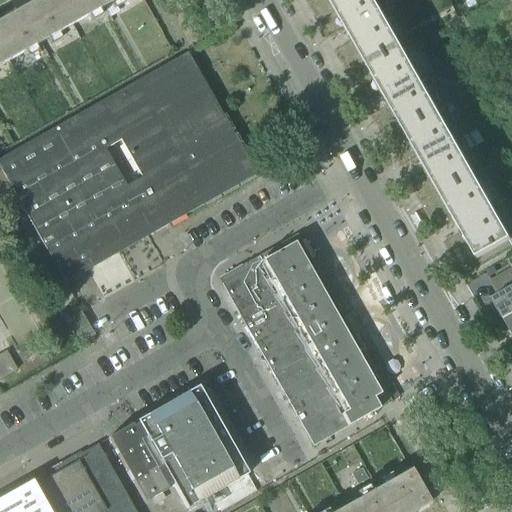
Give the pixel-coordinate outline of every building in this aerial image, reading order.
[(0,66),(33,48),(34,48),(46,41),(97,12),(98,12),(109,5),(117,0),(39,0),(25,8),(21,10),(15,13),(0,22),(0,66)] [(389,105),(418,157),(419,159),(421,164),(424,169),(425,169),(455,223),(457,228),(460,233),(461,232),(476,260),(510,241),(495,214),(495,213),(488,202),(474,177),(459,151),(459,150),(452,138),(423,87),(423,86),(417,75),(416,75),(402,50),(386,23),(387,22),(380,10),(379,10),(373,0),(328,0),(346,31),(348,35),(351,40),(351,39),(383,96),(385,101),(388,105),(389,105)] [(141,179),(124,188),(151,235),(171,224),(204,205),(211,201),(212,201),(219,197),(221,195),(228,191),(229,191),(236,187),(239,186),(246,182),(246,181),(253,177),(255,176),(249,166),(245,159),(245,158),(241,151),(239,148),(235,141),(231,134),(230,131),(226,124),(225,124),(221,117),(220,114),(216,107),(212,100),(210,97),(206,90),(206,89),(202,82),(200,80),(199,78),(196,72),(192,65),(186,54),(176,60),(0,159),(0,171),(8,187),(96,137),(103,151),(120,142),(141,179)] [(428,79),(433,89),(447,82),(442,73),(428,79)] [(2,126),(7,135),(17,130),(12,120),(2,126)] [(465,140),(469,149),(482,142),(477,133),(465,140)] [(96,137),(8,187),(64,284),(151,235),(124,188),(103,151),(96,137)] [(220,285),(231,304),(312,447),(378,410),(377,408),(376,409),(371,400),(379,395),(294,244),(220,285)] [(511,269),(491,282),(499,296),(507,291),(506,290),(511,287),(511,288),(511,287),(511,269)] [(502,322),(503,323),(511,317),(511,287),(511,288),(511,287),(506,290),(507,291),(499,296),(491,300),(492,301),(504,321),(502,322)] [(83,312),(67,319),(78,342),(93,335),(83,312)] [(504,323),(511,335),(511,317),(503,323),(504,323)] [(0,355),(0,379),(16,371),(5,352),(0,355)] [(197,388),(136,423),(137,425),(132,428),(131,426),(107,440),(144,504),(167,491),(166,489),(171,486),(186,510),(208,498),(212,503),(217,500),(223,511),(256,493),(246,477),(197,388)] [(134,511),(97,446),(97,445),(73,458),(76,462),(62,470),(61,469),(60,468),(58,468),(57,468),(56,468),(55,469),(54,469),(53,470),(53,472),(52,473),(53,474),(53,475),(47,479),(33,486),(31,482),(0,499),(0,511),(134,511)] [(370,493),(344,508),(346,511),(416,511),(428,505),(409,472),(382,487),(382,486),(370,493)]
